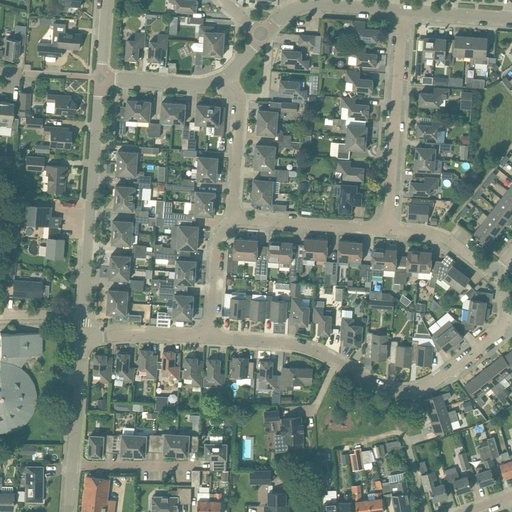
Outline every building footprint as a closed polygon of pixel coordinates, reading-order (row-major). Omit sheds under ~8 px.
[(59,0),(59,5),(70,6),(76,9),(78,6),(81,6),(82,1),(82,0),(59,0)] [(169,0),(169,3),(177,3),(177,11),(196,12),(197,0),(195,0),(169,0)] [(169,16),(170,33),(178,33),(177,16),(169,16)] [(366,22),(352,21),(351,32),(358,33),(357,40),(378,42),(379,29),(365,29),(366,22)] [(204,44),(224,45),(224,33),(213,32),(213,27),(200,26),(199,36),(204,37),(204,44)] [(19,45),(25,45),(26,33),(15,32),(14,39),(6,39),(5,59),(18,60),(19,45)] [(38,54),(62,56),(63,48),(80,49),(81,34),(60,32),(53,32),(52,43),(47,43),(39,42),(39,47),(38,54)] [(144,48),(145,34),(136,33),(136,41),(127,40),(126,60),(138,60),(139,47),(144,48)] [(167,49),(168,35),(159,34),(158,43),(150,42),(148,61),(161,62),(162,49),(167,49)] [(321,53),(322,36),(300,35),(299,45),(315,46),(314,52),(321,53)] [(465,56),(466,36),(455,36),(454,55),(465,56)] [(470,63),(475,63),(476,37),(466,36),(465,56),(471,56),(470,63)] [(476,37),(475,63),(488,64),(489,62),(489,57),(487,56),(488,38),(476,37)] [(427,58),(435,59),(436,38),(425,38),(424,51),(417,50),(415,75),(421,75),(422,63),(423,63),(427,59),(427,58)] [(436,38),(435,59),(441,59),(441,60),(445,65),(451,65),(451,57),(451,53),(446,53),(447,39),(436,38)] [(224,45),(204,44),(195,43),(191,47),(194,51),(196,51),(195,70),(202,70),(203,55),(223,56),(224,45)] [(376,66),(377,54),(366,53),(367,47),(348,46),(334,45),(334,56),(356,57),(356,65),(376,66)] [(188,46),(180,50),(183,56),(191,52),(188,46)] [(302,52),(282,50),(282,62),(295,63),(294,69),(308,70),(309,60),(301,60),(302,52)] [(360,72),(346,71),(345,82),(353,82),(353,90),(372,92),(373,80),(360,79),(360,72)] [(473,79),(473,82),(473,87),(484,88),(484,80),(473,79)] [(293,93),(292,103),(305,103),(305,100),(306,100),(307,90),(299,89),(300,81),(280,80),(279,92),(293,93)] [(420,93),(419,105),(440,106),(440,98),(448,99),(449,89),(434,88),(434,93),(420,93)] [(29,109),(30,93),(20,92),(19,108),(29,109)] [(463,93),(462,103),(472,103),(473,93),(463,93)] [(67,96),(47,94),(47,101),(55,102),(54,113),(74,114),(74,104),(75,104),(68,95),(67,96)] [(356,98),(342,97),(341,107),(349,107),(348,115),(368,117),(369,105),(356,104),(356,98)] [(138,120),(139,101),(127,100),(126,119),(126,121),(120,121),(119,134),(125,134),(126,126),(137,126),(137,120),(138,120)] [(139,101),(138,120),(150,121),(151,101),(139,101)] [(1,102),(0,114),(0,126),(11,127),(10,131),(17,131),(18,118),(12,118),(13,104),(14,104),(1,102)] [(173,122),(174,103),(162,102),(161,121),(173,122)] [(305,103),(292,103),(282,102),(281,111),(278,110),(278,111),(260,110),(260,109),(259,109),(258,121),(278,123),(278,117),(284,117),(284,112),(297,113),(298,108),(304,109),(305,103)] [(174,103),(173,122),(185,123),(186,104),(174,103)] [(195,124),(207,125),(208,105),(197,105),(195,124)] [(208,105),(207,125),(214,125),(214,134),(224,135),(225,120),(220,119),(220,106),(208,105)] [(41,128),(42,119),(25,118),(24,127),(41,128)] [(347,130),(347,137),(366,138),(367,126),(346,125),(346,119),(333,118),(333,119),(333,124),(342,125),(341,130),(347,130)] [(418,124),(417,136),(437,138),(438,130),(446,131),(446,120),(432,119),(432,125),(418,124)] [(275,140),(279,140),(291,141),(292,135),(283,135),(283,132),(282,130),(277,130),(278,123),(258,121),(257,134),(275,135),(275,140)] [(65,128),(44,127),(44,134),(49,135),(48,146),(69,147),(70,132),(65,132),(65,128)] [(460,144),(469,145),(470,136),(461,135),(460,144)] [(366,138),(347,137),(346,143),(338,143),(337,158),(349,159),(350,149),(365,150),(366,138)] [(211,147),(223,148),(224,141),(212,139),(211,147)] [(256,145),(255,156),(275,158),(276,151),(282,151),(282,147),(291,148),(291,141),(279,140),(278,146),(276,146),(276,145),(256,145)] [(415,159),(435,160),(436,153),(445,153),(451,151),(452,144),(436,143),(435,148),(416,147),(415,159)] [(468,159),(469,145),(461,145),(460,159),(468,159)] [(118,151),(118,162),(137,164),(138,152),(118,151)] [(11,157),(0,156),(0,166),(10,167),(11,157)] [(26,156),(25,165),(43,166),(43,158),(26,156)] [(274,170),(275,158),(255,156),(254,168),(274,170)] [(199,157),(198,168),(217,169),(218,158),(199,157)] [(442,161),(435,160),(415,159),(414,171),(441,174),(441,172),(442,161)] [(351,161),(337,160),(336,171),(344,171),(343,178),(363,180),(363,176),(365,175),(365,172),(364,170),(364,168),(351,167),(351,161)] [(138,176),(138,181),(138,182),(151,182),(151,176),(144,176),(145,172),(136,171),(137,164),(118,162),(117,174),(138,176)] [(47,166),(46,166),(46,170),(45,176),(47,176),(46,184),(47,184),(46,192),(63,193),(65,173),(66,174),(66,167),(47,166)] [(217,169),(198,168),(197,180),(217,181),(217,169)] [(438,189),(439,179),(425,177),(424,183),(411,182),(410,194),(430,195),(430,189),(438,189)] [(254,179),(253,191),(273,192),(274,180),(254,179)] [(138,182),(138,181),(134,181),(133,187),(116,185),(115,197),(142,199),(143,188),(150,188),(151,182),(138,182)] [(357,185),(335,184),(334,195),(342,196),(342,203),(340,203),(339,211),(351,212),(352,204),(361,205),(362,193),(357,192),(357,185)] [(194,191),(195,185),(181,185),(181,191),(190,191),(189,196),(192,196),(191,202),(215,204),(216,192),(194,191)] [(501,199),(511,207),(511,193),(508,190),(501,199)] [(273,192),(253,191),(252,203),(272,204),(273,192)] [(136,210),(135,216),(149,217),(149,211),(140,211),(140,206),(142,206),(142,199),(115,197),(114,209),(134,210),(136,210)] [(434,207),(434,200),(412,198),(411,204),(409,204),(409,206),(408,207),(408,211),(409,212),(408,219),(428,220),(430,206),(434,207)] [(511,207),(501,199),(494,207),(511,221),(511,220),(511,207)] [(165,218),(178,219),(192,220),(193,215),(214,216),(215,204),(191,202),(191,210),(189,209),(188,214),(174,213),(174,214),(172,214),(174,207),(167,205),(163,217),(165,218)] [(47,226),(60,227),(60,226),(60,217),(50,216),(51,207),(8,204),(7,222),(47,226)] [(508,225),(511,221),(494,207),(488,216),(502,228),(506,223),(508,225)] [(499,232),(502,228),(488,216),(481,224),(498,238),(502,233),(499,232)] [(114,220),(113,232),(132,233),(138,234),(139,222),(135,221),(133,221),(114,220)] [(495,242),(498,238),(481,224),(474,233),(489,245),(492,240),(495,242)] [(179,225),(178,236),(198,238),(199,226),(179,225)] [(60,228),(60,227),(47,226),(47,238),(45,257),(54,257),(54,260),(64,260),(65,251),(62,251),(63,239),(59,239),(59,228),(60,228)] [(131,246),(132,233),(113,232),(112,244),(131,246)] [(162,247),(162,253),(175,254),(176,248),(197,250),(198,238),(178,236),(172,236),(171,247),(162,247)] [(245,259),(246,239),(235,238),(233,258),(245,259)] [(315,259),(316,239),(304,238),(303,260),(297,260),(297,265),(297,272),(303,272),(303,264),(314,265),(315,259)] [(246,239),(245,259),(257,260),(258,240),(246,239)] [(316,239),(315,259),(327,259),(328,240),(316,239)] [(280,261),(281,242),(269,241),(268,260),(279,261),(280,261)] [(350,261),(351,242),(339,241),(338,260),(350,261)] [(290,281),(291,281),(296,282),(297,272),(297,265),(292,264),(293,243),(281,242),(280,261),(279,261),(279,266),(291,267),(290,281)] [(351,242),(350,261),(362,262),(363,242),(351,242)] [(373,265),(367,264),(366,281),(372,282),(372,276),(384,276),(384,269),(385,249),(373,248),(373,265)] [(10,256),(17,259),(19,256),(17,251),(14,249),(10,256)] [(385,249),(384,269),(396,269),(397,250),(385,249)] [(418,271),(419,251),(408,250),(406,272),(401,272),(400,284),(400,290),(404,290),(404,284),(406,284),(407,276),(411,277),(411,271),(418,271)] [(418,271),(418,278),(431,279),(429,286),(435,287),(436,282),(437,278),(438,272),(431,272),(432,252),(419,251),(418,271)] [(176,271),(196,273),(196,261),(175,259),(175,254),(162,253),(154,252),(154,259),(168,259),(168,264),(177,265),(176,271)] [(111,255),(110,267),(130,268),(130,256),(111,255)] [(6,259),(5,274),(14,275),(15,275),(16,260),(6,259)] [(331,274),(332,262),(326,261),(324,284),(331,284),(331,274)] [(436,282),(447,290),(451,284),(463,268),(460,266),(458,269),(453,265),(450,268),(441,262),(441,261),(438,272),(437,278),(436,282)] [(129,280),(130,268),(110,267),(109,279),(129,280)] [(463,268),(451,284),(460,291),(457,294),(453,299),(456,301),(465,293),(472,287),(468,282),(470,279),(465,275),(468,271),(463,268)] [(160,282),(159,288),(173,289),(173,283),(195,285),(196,273),(176,271),(176,278),(166,277),(166,282),(160,282)] [(42,282),(14,280),(13,286),(12,296),(26,297),(26,296),(30,297),(30,300),(40,300),(41,296),(47,296),(48,286),(42,285),(42,282)] [(291,281),(290,292),(291,292),(291,295),(300,295),(301,283),(296,282),(291,281)] [(472,287),(465,293),(470,299),(469,310),(489,312),(490,308),(486,308),(487,301),(482,301),(484,292),(475,291),(472,287)] [(174,298),(174,306),(193,307),(194,296),(175,294),(175,295),(173,294),(173,289),(159,288),(159,298),(174,298)] [(109,290),(108,301),(127,303),(128,291),(109,290)] [(246,299),(245,299),(232,298),(232,294),(225,293),(224,315),(230,316),(230,318),(232,318),(233,319),(236,319),(238,318),(245,319),(245,317),(246,299)] [(258,319),(265,320),(265,318),(266,300),(252,299),(252,295),(246,295),(245,299),(246,299),(245,317),(245,319),(245,317),(250,317),(250,319),(252,319),(254,320),(257,321),(258,319)] [(265,318),(265,320),(265,318),(271,318),(271,320),(273,320),(274,322),(277,322),(279,321),(286,321),(287,301),(272,300),(273,296),(266,296),(266,300),(265,318)] [(302,298),(292,297),(291,311),(297,312),(296,325),(308,326),(310,306),(302,305),(302,298)] [(437,311),(441,307),(433,299),(431,310),(437,311)] [(127,303),(108,301),(107,313),(125,315),(124,322),(129,322),(129,320),(141,321),(142,315),(129,314),(130,312),(128,310),(127,310),(127,303)] [(416,310),(425,311),(426,304),(417,303),(416,310)] [(192,319),(193,307),(174,306),(173,313),(158,312),(158,318),(157,325),(157,326),(170,327),(171,318),(192,319)] [(325,307),(315,307),(314,321),(319,321),(318,334),(330,335),(330,333),(331,329),(332,315),(324,315),(325,307)] [(460,323),(466,329),(467,329),(474,330),(475,322),(483,323),(484,317),(488,318),(489,312),(469,310),(467,321),(463,320),(460,323)] [(354,318),(342,318),(341,339),(347,339),(347,345),(361,346),(362,325),(354,324),(354,318)] [(440,327),(457,348),(461,345),(459,341),(464,337),(461,334),(466,329),(460,323),(455,318),(451,321),(449,320),(440,327)] [(457,348),(440,327),(432,334),(433,335),(431,337),(438,352),(443,348),(446,351),(451,347),(454,351),(457,348)] [(42,333),(0,333),(0,354),(0,371),(0,432),(8,433),(18,429),(26,423),(32,414),(36,404),(36,394),(34,383),(28,375),(20,368),(29,355),(42,355),(42,333)] [(367,333),(365,357),(371,357),(371,359),(374,360),(375,361),(378,361),(379,360),(386,360),(387,340),(388,334),(374,333),(367,333)] [(404,366),(411,366),(412,340),(411,346),(398,345),(398,341),(392,341),(390,363),(396,363),(396,365),(398,365),(399,367),(402,367),(404,366)] [(412,340),(411,366),(411,362),(417,363),(417,365),(419,365),(420,366),(423,366),(424,365),(432,366),(432,352),(433,347),(433,346),(418,345),(419,341),(412,340)] [(153,351),(141,350),(139,369),(147,370),(147,378),(156,378),(158,355),(157,355),(157,357),(152,356),(153,351)] [(122,353),(118,353),(116,377),(118,380),(124,380),(124,381),(133,382),(134,368),(129,367),(130,354),(128,354),(129,353),(127,351),(123,351),(122,352),(122,353)] [(176,352),(163,351),(162,371),(170,372),(169,379),(179,380),(180,366),(175,366),(176,352)] [(106,369),(107,355),(95,354),(93,374),(102,375),(101,382),(111,383),(112,369),(106,369)] [(511,366),(504,357),(503,355),(493,363),(504,377),(509,373),(511,376),(511,366)] [(248,358),(233,357),(232,377),(253,378),(254,362),(248,362),(248,358)] [(198,358),(186,358),(184,377),(193,378),(192,386),(193,386),(202,386),(202,372),(197,372),(198,358)] [(221,360),(208,359),(207,379),(215,379),(215,387),(224,388),(225,373),(220,373),(221,360)] [(281,388),(282,376),(272,375),(273,362),(261,361),(260,380),(268,381),(267,388),(277,389),(277,388),(281,388)] [(493,363),(484,371),(500,391),(504,388),(499,381),(504,377),(493,363)] [(283,367),(282,376),(281,388),(289,388),(289,383),(304,384),(304,383),(311,383),(312,369),(289,368),(289,371),(283,371),(283,367)] [(490,388),(496,395),(500,391),(484,371),(474,378),(485,392),(490,388)] [(485,392),(474,378),(465,386),(481,406),(485,403),(480,396),(485,392)] [(509,394),(504,388),(500,391),(504,396),(505,397),(509,394)] [(424,400),(428,411),(446,406),(444,400),(451,397),(450,392),(424,400)] [(157,407),(168,406),(167,396),(157,396),(157,407)] [(99,410),(108,408),(106,399),(97,401),(99,410)] [(471,401),(462,404),(465,412),(473,409),(471,401)] [(115,402),(114,409),(131,411),(131,403),(115,402)] [(233,412),(234,403),(228,402),(226,411),(233,412)] [(144,412),(144,403),(136,403),(136,411),(144,412)] [(428,411),(432,423),(457,415),(456,409),(448,412),(446,406),(428,411)] [(495,415),(500,411),(495,406),(491,410),(495,415)] [(280,419),(279,410),(265,411),(266,421),(280,419)] [(199,415),(193,413),(191,421),(197,423),(199,415)] [(464,413),(457,415),(432,423),(436,435),(461,426),(459,419),(465,417),(464,413)] [(287,442),(303,441),(302,432),(304,432),(303,423),(301,423),(300,417),(283,419),(283,424),(281,425),(282,434),(276,435),(278,451),(288,450),(287,442)] [(156,435),(155,450),(161,451),(161,449),(164,449),(164,454),(176,455),(177,434),(162,433),(162,435),(156,435)] [(112,451),(113,435),(107,434),(106,436),(90,435),(89,456),(103,457),(103,450),(106,450),(106,451),(112,451)] [(113,435),(112,451),(119,451),(119,450),(121,450),(121,455),(133,455),(135,435),(119,434),(119,435),(113,435)] [(135,435),(133,455),(145,456),(146,449),(148,449),(148,450),(155,450),(156,435),(149,434),(149,436),(135,435)] [(177,434),(176,455),(188,456),(188,450),(191,450),(191,451),(198,452),(199,436),(177,434)] [(487,439),(489,445),(493,458),(500,456),(494,437),(487,439)] [(210,461),(210,470),(226,471),(227,444),(206,443),(206,458),(212,458),(212,461),(210,461)] [(373,446),(376,457),(386,454),(383,443),(373,446)] [(497,473),(493,458),(489,445),(478,448),(482,461),(480,462),(482,467),(476,469),(478,473),(477,474),(481,486),(495,481),(492,474),(497,473)] [(459,455),(463,470),(470,468),(465,451),(463,452),(461,446),(453,449),(455,456),(459,455)] [(365,469),(361,448),(354,449),(355,453),(350,454),(353,471),(365,469)] [(370,450),(362,451),(364,463),(372,462),(370,450)] [(511,462),(511,460),(510,456),(508,451),(502,453),(505,463),(500,464),(505,478),(511,475),(511,462)] [(317,462),(327,461),(327,454),(321,454),(321,452),(317,452),(317,462)] [(26,466),(25,492),(25,501),(42,502),(43,466),(26,466)] [(457,493),(471,489),(467,476),(460,479),(458,472),(457,472),(456,467),(445,470),(449,483),(454,482),(457,493)] [(200,486),(200,470),(192,470),(192,486),(200,486)] [(250,471),(250,484),(271,484),(271,470),(250,471)] [(435,472),(422,476),(425,490),(431,489),(434,501),(448,496),(444,483),(438,485),(436,480),(437,479),(435,472)] [(383,488),(381,479),(380,480),(378,474),(372,475),(373,482),(375,481),(377,490),(383,488)] [(0,476),(0,508),(12,509),(13,494),(1,493),(2,483),(1,483),(2,477),(0,476)] [(106,511),(110,479),(109,479),(87,476),(82,511),(106,511)] [(398,482),(397,480),(389,481),(390,484),(395,511),(399,511),(411,510),(410,509),(408,498),(409,497),(406,481),(398,482)] [(265,505),(265,511),(289,511),(289,505),(287,505),(287,493),(273,493),(273,485),(268,485),(269,493),(268,493),(268,505),(265,505)] [(152,496),(152,511),(177,511),(178,502),(191,502),(192,488),(177,487),(177,497),(152,496)] [(210,493),(204,493),(198,492),(197,511),(209,511),(210,501),(210,493)] [(370,511),(369,500),(361,501),(360,492),(355,493),(356,501),(357,511),(370,511)] [(375,499),(369,500),(370,511),(384,511),(382,498),(381,492),(375,493),(375,499)] [(210,501),(209,511),(221,511),(222,493),(217,493),(217,501),(210,501)] [(338,502),(338,511),(351,511),(350,493),(345,494),(345,502),(338,502)] [(338,511),(338,502),(338,495),(330,496),(330,495),(324,495),(324,511),(338,511)]
